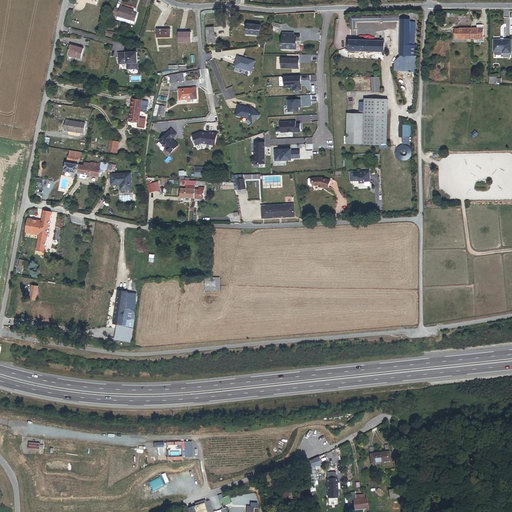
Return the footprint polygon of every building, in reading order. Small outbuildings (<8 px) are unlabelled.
[(120,21),(133,25),(135,17),(136,15),(123,11),(122,13),(120,21)] [(357,32),(357,24),(381,23),(381,20),(351,21),(351,32),(357,32)] [(401,55),(416,56),(416,45),(414,45),(410,45),(410,25),(410,21),(402,21),(401,55)] [(245,33),(258,34),(259,25),(247,23),(245,33)] [(477,32),(470,32),(470,41),(471,41),(471,42),(482,43),(482,41),(482,32),(482,28),(477,28),(477,32)] [(209,49),(217,48),(215,31),(207,32),(208,46),(209,49)] [(470,41),(470,32),(459,32),(455,32),(455,41),(463,41),(463,42),(468,42),(468,41),(470,41)] [(300,49),(299,41),(303,41),(302,35),(294,36),(294,33),(291,33),(283,33),(284,50),(300,49)] [(158,41),(171,42),(171,34),(158,34),(158,41)] [(507,51),(507,37),(489,37),(489,48),(490,49),(490,51),(492,53),(496,53),(498,51),(507,51)] [(180,47),(193,48),(193,38),(180,38),(180,47)] [(353,51),(386,50),(385,39),(352,40),(353,51)] [(70,61),(81,63),(84,51),(73,48),(70,61)] [(139,71),(138,55),(119,56),(120,64),(130,64),(131,72),(139,71)] [(251,70),(254,60),(237,55),(234,65),(251,70)] [(396,71),(415,72),(416,56),(401,55),(396,62),(396,71)] [(297,58),(281,58),(281,68),(297,68),(297,58)] [(131,72),(130,64),(120,64),(120,66),(128,66),(128,72),(131,72)] [(172,84),(186,83),(186,77),(185,75),(172,78),(172,84)] [(300,76),(284,77),(285,88),(294,87),(295,91),(301,90),(300,76)] [(198,89),(180,90),(181,102),(189,101),(189,104),(198,103),(198,100),(199,100),(198,89)] [(300,99),(287,100),(288,111),(299,110),(298,106),(301,106),(300,99)] [(364,119),(347,118),(346,149),(387,150),(388,105),(364,104),(364,119)] [(142,112),(148,113),(149,108),(133,105),(130,127),(139,128),(140,125),(140,124),(140,123),(141,120),(141,117),(142,114),(142,112)] [(250,107),(238,105),(236,116),(248,118),(252,122),(260,114),(254,109),(253,109),(253,110),(250,107)] [(166,117),(168,108),(158,106),(156,115),(157,115),(163,116),(166,117)] [(62,134),(82,138),(84,127),(64,123),(62,134)] [(295,123),(279,124),(280,134),(300,133),(299,125),(295,125),(295,123)] [(173,142),(178,137),(172,132),(160,143),(167,150),(166,151),(171,156),(179,148),(174,143),(174,144),(172,142),(173,142)] [(216,148),(218,137),(210,135),(210,137),(206,137),(206,136),(202,135),(194,138),(197,149),(203,146),(216,148)] [(54,142),(47,141),(46,149),(52,150),(54,142)] [(107,152),(116,153),(117,143),(108,141),(107,152)] [(264,144),(254,144),(255,158),(254,158),(252,162),(254,165),(264,165),(264,144)] [(274,151),(275,162),(291,162),(291,160),(299,159),(299,152),(290,152),(290,151),(274,151)] [(69,174),(76,175),(80,175),(79,180),(84,181),(87,179),(87,177),(99,179),(101,170),(102,164),(91,163),(91,164),(83,163),(83,160),(72,158),(71,166),(70,166),(69,174)] [(368,171),(353,172),(353,181),(357,181),(358,183),(363,183),(363,182),(369,182),(368,171)] [(320,185),(326,188),(329,180),(321,177),(311,178),(308,178),(306,179),(307,184),(308,185),(311,185),(311,186),(320,185)] [(119,193),(129,193),(129,178),(111,178),(111,187),(119,187),(119,193)] [(235,193),(240,192),(238,180),(244,179),(245,183),(261,183),(261,178),(233,179),(234,186),(235,193)] [(282,179),(263,180),(263,192),(282,191),(282,179)] [(148,198),(156,197),(156,190),(155,185),(155,184),(147,185),(148,198)] [(261,219),(293,219),(293,207),(261,207),(261,219)] [(37,250),(44,252),(51,211),(44,210),(42,222),(28,219),(26,231),(40,234),(37,250)] [(30,302),(36,303),(39,289),(32,288),(30,302)] [(133,322),(134,318),(131,313),(127,312),(123,312),(125,299),(125,295),(116,294),(112,327),(121,328),(122,323),(130,324),(133,322)] [(389,451),(370,454),(371,464),(390,461),(389,451)] [(336,466),(326,467),(326,473),(327,473),(327,478),(328,498),(339,497),(338,489),(336,473),(337,473),(336,466)] [(398,488),(389,490),(390,499),(400,497),(398,488)] [(281,502),(292,500),(291,490),(280,492),(280,491),(276,491),(276,497),(280,497),(281,502)] [(362,511),(362,508),(368,507),(366,498),(364,498),(364,494),(360,495),(357,495),(356,494),(355,494),(355,493),(352,493),(352,500),(354,499),(355,509),(355,511),(362,511)]
